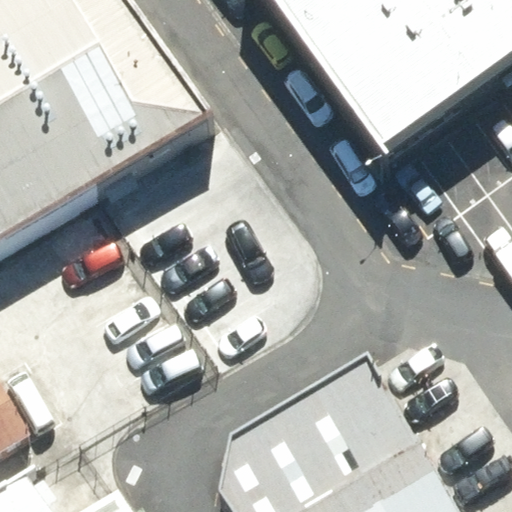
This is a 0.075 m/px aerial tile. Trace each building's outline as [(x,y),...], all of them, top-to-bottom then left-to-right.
[(0,258),(218,135),(115,0),(13,0),(0,8),(0,258)] [(511,0),(241,0),(356,157),(511,44),(511,0)] [(222,500),(229,511),(330,511),(422,458),(372,375),(231,455),(222,500)] [(330,511),(455,511),(422,458),(330,511)] [(0,500),(0,511),(130,511),(119,495),(92,511),(40,511),(24,487),(0,500)]
